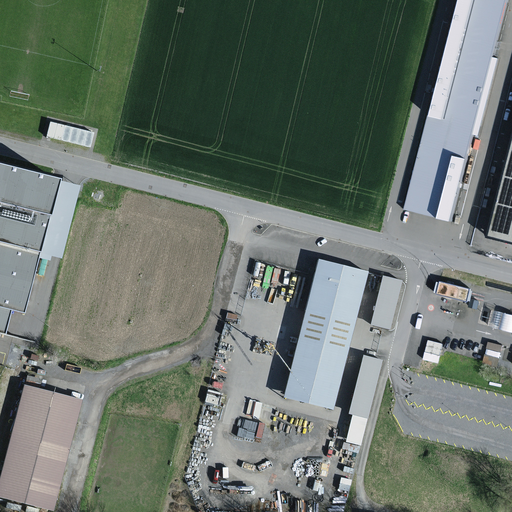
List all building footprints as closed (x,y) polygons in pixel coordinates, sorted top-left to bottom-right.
[(502,0),(457,0),(403,209),(447,220),(505,1),(502,0)] [(50,119),(46,134),(90,145),(94,131),(50,119)] [(511,126),(484,236),(511,243),(511,126)] [(58,177),(0,163),(0,331),(4,333),(8,315),(24,319),(58,177)] [(365,274),(316,261),(280,396),(330,409),(365,274)] [(399,282),(379,276),(367,326),(387,331),(399,282)] [(470,290),(437,281),(434,294),(467,303),(470,290)] [(498,330),(503,313),(492,310),(488,327),(498,330)] [(511,333),(511,315),(503,313),(498,330),(511,333)] [(423,357),(439,361),(443,341),(428,338),(423,357)] [(487,340),(484,363),(499,365),(502,342),(487,340)] [(379,361),(359,356),(344,413),(365,418),(379,361)] [(85,399),(26,384),(0,484),(0,495),(56,510),(85,399)]
